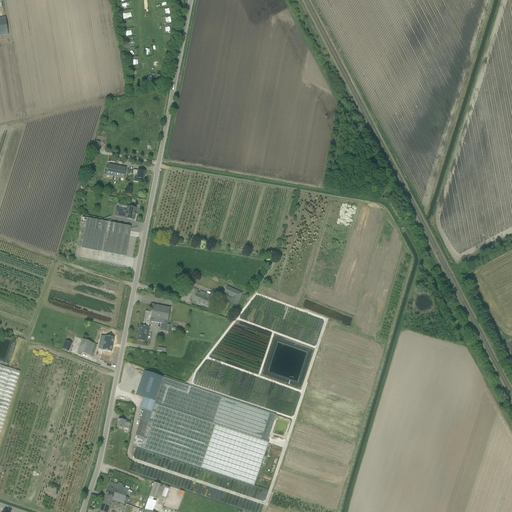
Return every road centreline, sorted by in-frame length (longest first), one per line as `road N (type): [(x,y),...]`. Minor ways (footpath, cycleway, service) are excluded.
road 1 (unclassified): [(83,511),(103,449),(190,0)]
road 2 (track): [(0,238),(135,286)]
